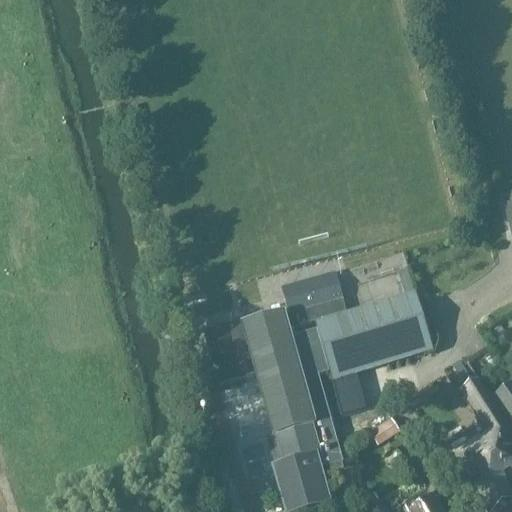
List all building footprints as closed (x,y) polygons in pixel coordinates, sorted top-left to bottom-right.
[(511,236),(511,197),(503,200),(511,236)] [(256,275),(222,284),(231,315),(265,305),(256,275)] [(308,311),(342,302),(335,276),(280,291),(287,317),(302,313),(303,315),(296,317),(299,328),(346,315),(343,304),(309,313),(308,311)] [(348,300),(368,296),(366,286),(346,290),(348,300)] [(317,334),(329,375),(330,374),(332,381),(432,350),(416,297),(316,328),(318,334),(317,334)] [(231,333),(244,380),(255,376),(273,439),(267,440),(267,442),(269,441),(277,470),(275,471),(276,473),(277,473),(280,485),(279,486),(280,488),(281,487),(285,500),(283,501),(284,503),(285,502),(288,511),(302,511),(303,511),(302,511),(307,511),(344,502),(342,496),(349,494),(343,472),(344,472),(317,377),(329,375),(317,334),(291,341),(285,317),(242,329),(231,333)] [(245,381),(244,380),(231,333),(229,327),(204,334),(219,387),(245,381)] [(454,361),(436,371),(442,381),(460,370),(454,361)] [(511,386),(494,400),(505,416),(511,425),(511,386)] [(481,429),(451,448),(441,455),(461,485),(465,482),(485,511),(499,511),(511,503),(511,498),(509,494),(511,491),(511,434),(490,399),(470,413),(481,429)] [(391,421),(370,434),(379,447),(400,434),(391,421)] [(363,504),(367,511),(368,511),(384,511),(375,497),(363,504)] [(443,511),(437,501),(433,503),(433,502),(416,511),(443,511)]
